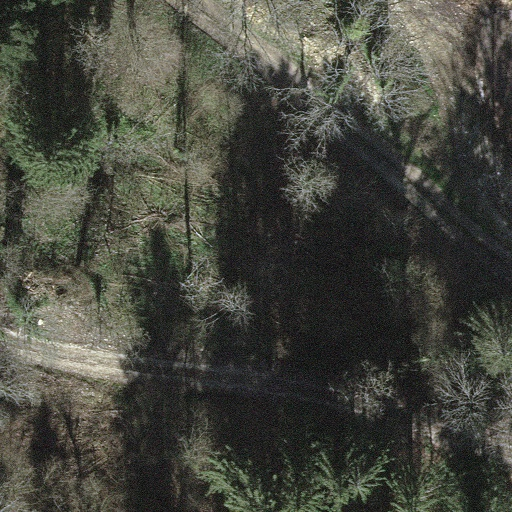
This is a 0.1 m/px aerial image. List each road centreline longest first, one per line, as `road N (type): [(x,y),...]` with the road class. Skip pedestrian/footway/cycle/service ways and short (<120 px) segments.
road 1 (track): [(406,511),(242,449),(0,314)]
road 2 (track): [(240,0),(511,258)]
